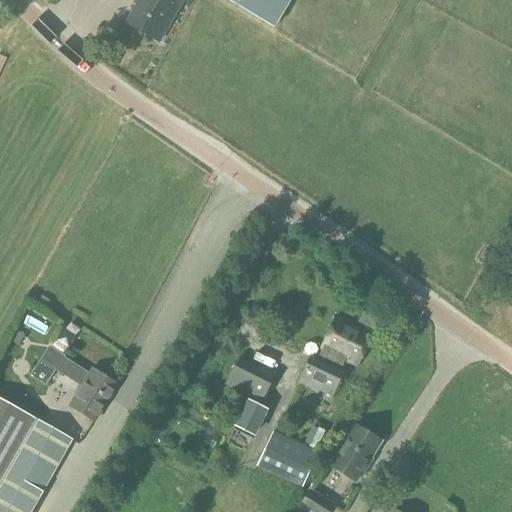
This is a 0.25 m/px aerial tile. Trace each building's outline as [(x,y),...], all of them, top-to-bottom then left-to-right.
[(169,23),(181,1),(179,0),(138,0),(125,23),(151,38),(162,19),(169,23)] [(289,0),(224,0),(273,28),(289,0)] [(374,324),(379,313),(362,305),(355,321),(371,328),(373,323),(374,324)] [(357,364),(370,333),(334,317),(321,349),(323,350),(319,359),(311,356),(298,385),(332,400),(345,372),(341,370),(346,360),(357,364)] [(18,331),(11,341),(18,346),(25,336),(18,331)] [(56,369),(54,371),(79,386),(68,403),(93,420),(117,385),(92,368),(88,374),(62,358),(63,357),(49,347),(41,359),(56,369)] [(41,359),(30,375),(45,385),(54,371),(56,369),(41,359)] [(237,364),(226,385),(261,403),(271,381),(237,364)] [(0,511),(27,511),(68,437),(0,399),(0,511)] [(247,401),(235,426),(254,435),(266,410),(247,401)] [(360,478),(367,466),(365,465),(380,441),(354,425),(329,466),(355,482),(358,476),(360,478)] [(309,446),(308,448),(316,452),(325,432),(317,428),(316,429),(309,446)] [(302,482),(316,452),(308,448),(274,433),(260,462),(302,482)] [(314,511),(331,511),(337,504),(313,490),(303,505),(314,511)]
